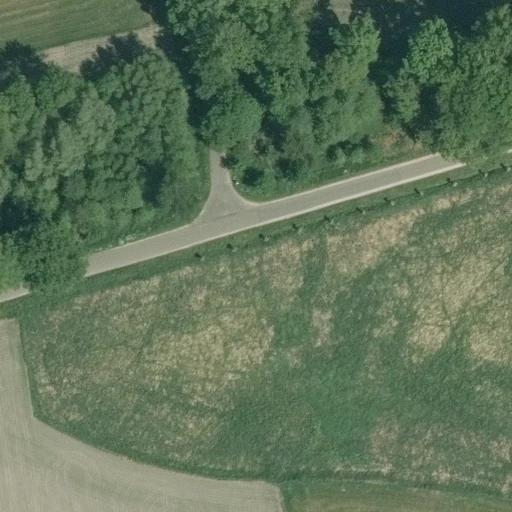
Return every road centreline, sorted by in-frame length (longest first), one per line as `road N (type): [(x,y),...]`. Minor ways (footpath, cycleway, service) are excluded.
road 1 (unclassified): [(226,228),(511,140)]
road 2 (unclassified): [(0,297),(226,228)]
road 3 (unclassified): [(226,228),(192,0)]
